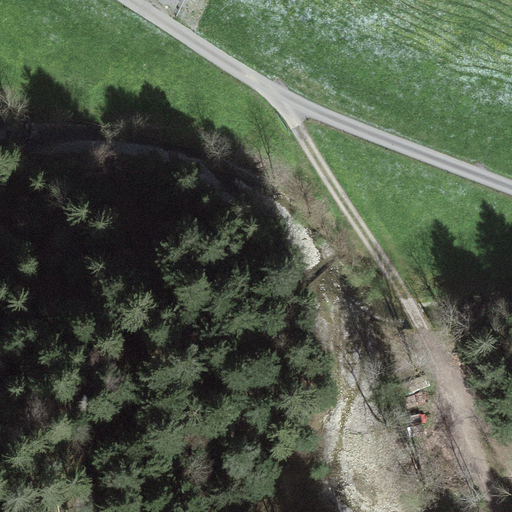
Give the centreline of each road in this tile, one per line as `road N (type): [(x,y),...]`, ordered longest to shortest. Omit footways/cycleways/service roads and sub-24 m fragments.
road 1 (unclassified): [(511,187),(274,93),(127,0)]
road 2 (track): [(479,457),(396,280),(274,93)]
